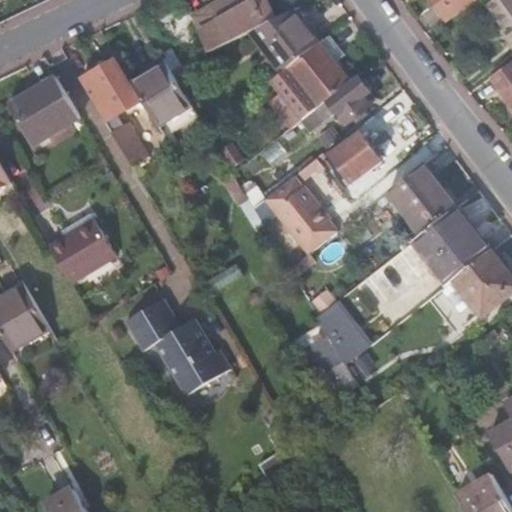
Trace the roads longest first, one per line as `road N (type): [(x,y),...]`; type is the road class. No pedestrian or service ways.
road 1 (residential): [(370,0),(511,186)]
road 2 (residential): [(0,54),(113,0)]
